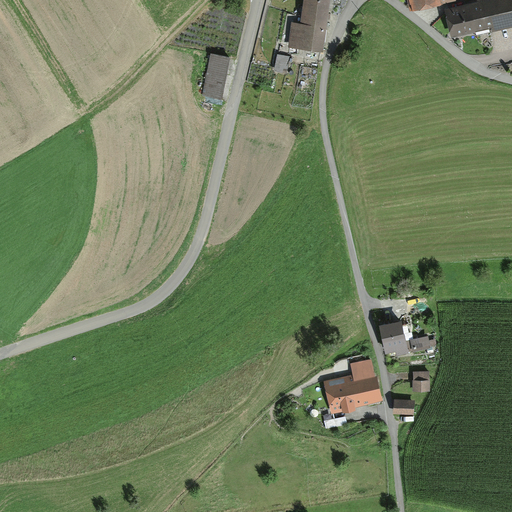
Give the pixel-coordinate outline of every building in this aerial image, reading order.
[(323,49),(328,0),(305,0),(302,24),(293,23),(290,45),(323,49)] [(511,0),(489,0),(446,9),(451,34),(511,21),(511,0)] [(275,70),(288,72),(292,55),(279,52),(275,70)] [(227,57),(211,54),(204,94),(220,97),(227,57)] [(403,322),(380,327),(385,353),(429,344),(427,336),(407,340),(403,322)] [(341,408),(379,399),(370,362),(355,366),(358,375),(325,383),(333,419),(323,421),(325,427),(344,423),(341,408)] [(428,371),(413,372),(414,389),(429,389),(428,371)] [(414,412),(414,400),(396,400),(395,412),(414,412)]
